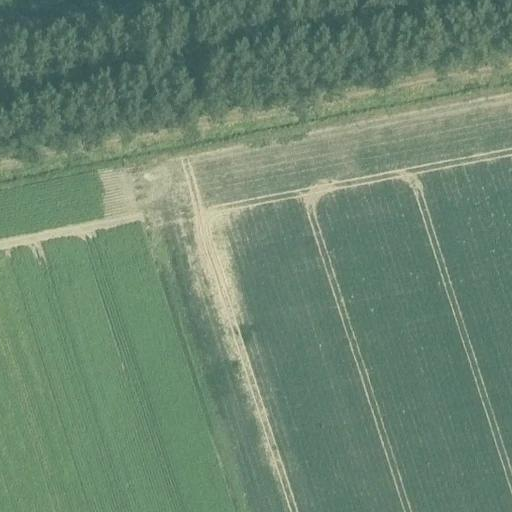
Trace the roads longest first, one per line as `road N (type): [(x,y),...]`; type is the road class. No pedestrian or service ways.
road 1 (track): [(511,57),(0,156)]
road 2 (unclassified): [(0,71),(374,0)]
